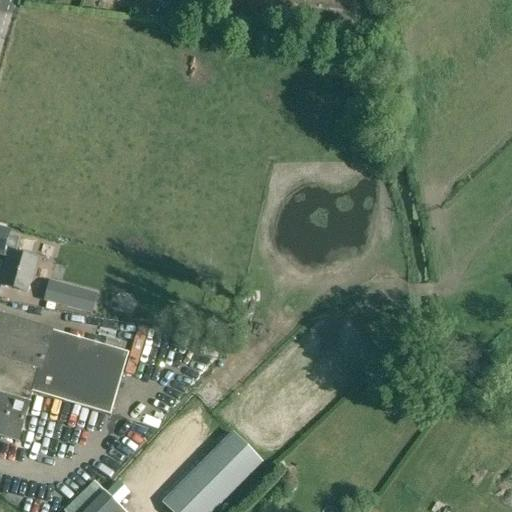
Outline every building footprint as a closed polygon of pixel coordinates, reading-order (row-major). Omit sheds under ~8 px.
[(355,0),(173,0),(172,14),(350,38),(355,0)] [(3,256),(10,258),(2,286),(27,293),(36,260),(15,254),(19,239),(9,236),(10,232),(0,228),(0,256),(3,257),(3,256)] [(97,294),(50,281),(44,301),(92,314),(97,294)] [(111,415),(120,385),(129,355),(52,333),(52,331),(0,315),(0,397),(28,405),(32,392),(111,415)] [(0,417),(24,424),(29,406),(28,405),(0,397),(0,417)] [(0,417),(0,437),(18,443),(24,424),(0,417)] [(212,511),(262,462),(233,434),(164,503),(173,511),(212,511)] [(125,511),(107,494),(88,511),(125,511)]
